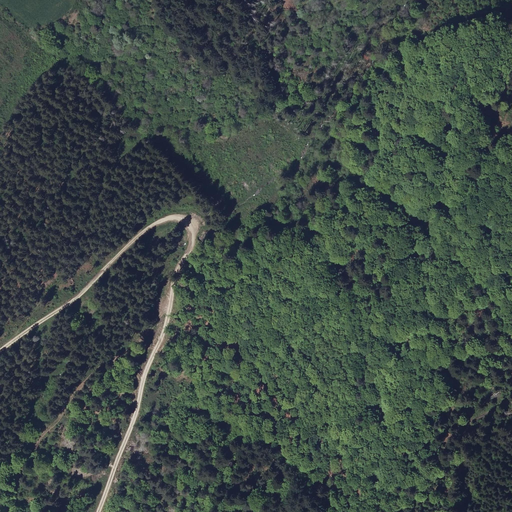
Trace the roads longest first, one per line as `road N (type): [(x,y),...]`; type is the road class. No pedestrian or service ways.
road 1 (track): [(10,511),(73,392),(152,326),(194,240),(182,221),(154,224),(63,308),(13,341),(13,331),(73,262),(119,157),(141,140),(131,134),(0,242)]
road 2 (track): [(168,304),(97,511)]
road 3 (track): [(370,511),(462,428),(511,406)]
